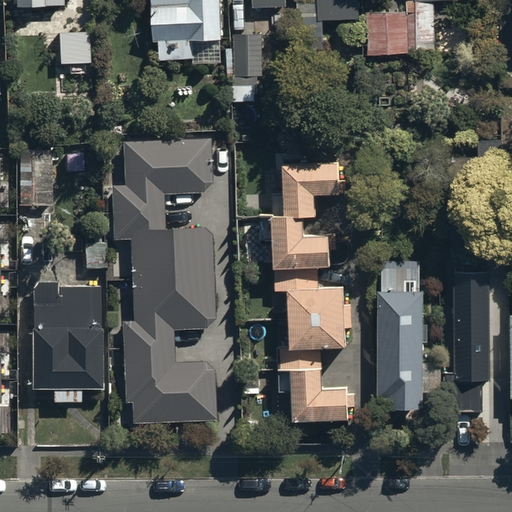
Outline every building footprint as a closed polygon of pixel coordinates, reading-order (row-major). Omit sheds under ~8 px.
[(222,0),(151,0),(152,50),(160,50),(160,66),(198,66),(198,50),(223,50),(222,0)] [(251,0),(252,13),(285,12),(284,0),(251,0)] [(358,23),(357,0),(297,0),(299,37),(317,36),(316,25),(358,23)] [(370,11),(369,54),(434,54),(434,11),(370,11)] [(254,53),(230,54),(231,91),(256,90),(254,53)] [(501,251),(498,139),(477,140),(478,164),(448,164),(450,252),(501,251)] [(209,177),(208,140),(128,143),(130,185),(114,185),(115,209),(162,207),(161,189),(199,188),(199,178),(209,177)] [(51,205),(50,151),(23,152),(24,205),(51,205)] [(341,196),(340,168),(273,171),(274,215),(260,216),(261,239),(273,238),(274,272),(277,271),(277,290),(288,289),(291,351),(280,351),(281,391),(291,391),(293,424),(348,422),(348,405),(357,404),(356,394),(346,395),(346,391),(323,392),(321,351),(346,350),(345,326),(353,325),(352,298),(345,298),(345,282),(319,283),(319,269),(330,269),(329,246),(336,246),(335,231),(304,232),(303,220),(316,219),(315,197),(341,196)] [(135,278),(213,275),(211,235),(201,236),(200,225),(163,227),(162,207),(115,209),(116,236),(133,235),(135,278)] [(93,247),(84,247),(85,272),(104,272),(104,247),(100,247),(100,232),(93,232),(93,247)] [(380,296),(376,296),(376,403),(388,403),(388,415),(422,415),(422,396),(439,396),(439,367),(422,367),(422,345),(424,345),(424,328),(420,328),(420,263),(380,263),(380,296)] [(488,383),(488,273),(454,273),(454,379),(444,379),(445,416),(481,416),(481,383),(488,383)] [(215,315),(213,275),(135,278),(137,323),(127,323),(128,343),(170,341),(169,327),(204,326),(204,316),(215,315)] [(29,399),(101,398),(100,289),(27,290),(29,399)] [(139,416),(214,413),(212,373),(202,374),(201,363),(171,365),(170,341),(128,343),(130,398),(138,397),(139,416)]
